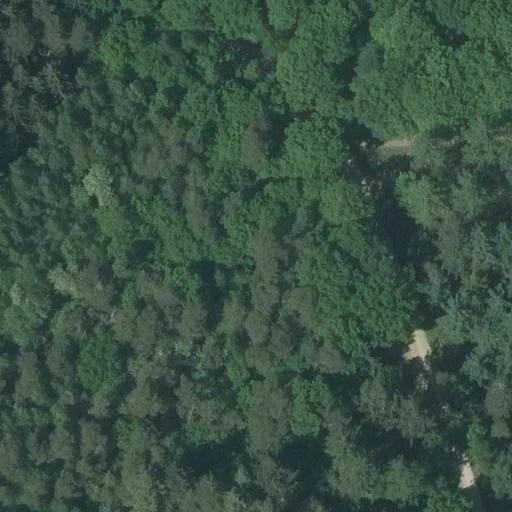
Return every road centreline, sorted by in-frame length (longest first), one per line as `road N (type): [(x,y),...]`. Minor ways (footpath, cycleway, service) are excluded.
road 1 (track): [(335,167),(383,266),(467,511)]
road 2 (track): [(181,0),(281,95),(335,167)]
road 3 (track): [(0,184),(65,105),(89,37),(90,0)]
road 4 (track): [(335,167),(372,139),(511,137)]
